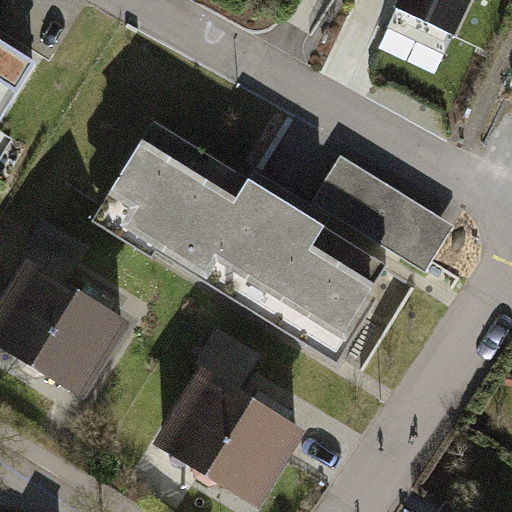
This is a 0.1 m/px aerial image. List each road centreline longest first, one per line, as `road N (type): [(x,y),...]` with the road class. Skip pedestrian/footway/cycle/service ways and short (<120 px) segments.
road 1 (residential): [(138,0),(511,211)]
road 2 (residential): [(339,511),(511,254)]
